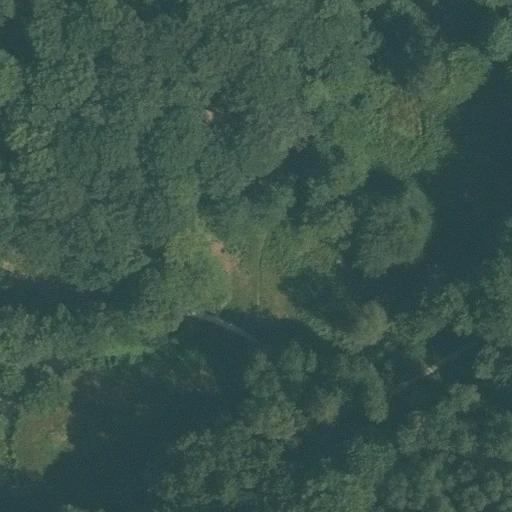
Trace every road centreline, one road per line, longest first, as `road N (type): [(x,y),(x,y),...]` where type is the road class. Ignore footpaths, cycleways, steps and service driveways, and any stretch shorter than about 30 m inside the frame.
road 1 (track): [(269,0),(299,261),(282,313),(252,353)]
road 2 (unclassified): [(0,153),(172,0)]
road 3 (track): [(143,511),(256,441)]
